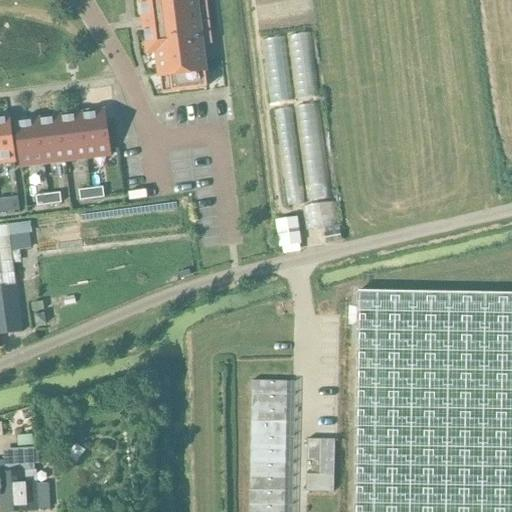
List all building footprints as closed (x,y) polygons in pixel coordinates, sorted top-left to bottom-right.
[(140,0),(147,53),(157,52),(162,93),(207,88),(201,46),(212,45),(206,0),(140,0)] [(292,98),(290,42),(275,43),(277,99),(292,98)] [(83,115),(81,115),(87,158),(109,155),(109,152),(113,151),(111,139),(107,140),(104,113),(95,114),(95,110),(83,111),(83,115)] [(81,115),(60,118),(65,161),(87,158),(81,115)] [(60,118),(38,121),(44,164),(65,161),(60,118)] [(8,119),(0,119),(0,163),(14,161),(8,119)] [(38,121),(16,124),(21,166),(44,164),(38,121)] [(91,189),(92,200),(104,198),(103,188),(91,189)] [(79,191),(80,201),(92,200),(91,189),(79,191)] [(48,195),(49,205),(61,204),(60,194),(48,195)] [(36,197),(37,207),(49,205),(48,195),(36,197)] [(0,197),(0,214),(19,213),(17,196),(0,197)] [(298,220),(276,222),(279,246),(301,243),(298,220)] [(0,334),(22,332),(20,320),(18,298),(8,239),(32,236),(30,224),(0,228),(0,334)] [(339,230),(325,233),(327,243),(341,240),(339,230)] [(511,511),(511,294),(359,292),(355,511),(511,511)] [(252,382),(251,395),(287,396),(287,382),(252,382)] [(251,395),(251,409),(286,410),(287,396),(251,395)] [(251,409),(251,423),(286,424),(286,410),(251,409)] [(251,423),(250,437),(286,437),(286,424),(251,423)] [(250,437),(250,450),(286,451),(286,437),(250,437)] [(307,440),(306,475),(334,476),(335,441),(316,440),(307,440)] [(0,471),(24,470),(24,472),(34,471),(33,449),(4,450),(4,461),(0,461),(0,471)] [(250,450),(250,464),(285,465),(286,451),(250,450)] [(250,464),(250,478),(285,479),(285,465),(250,464)] [(0,511),(20,511),(39,511),(37,483),(25,484),(24,472),(24,470),(0,471),(0,511)] [(250,478),(249,492),(285,492),(285,479),(250,478)] [(249,492),(249,506),(285,506),(285,492),(249,492)]
